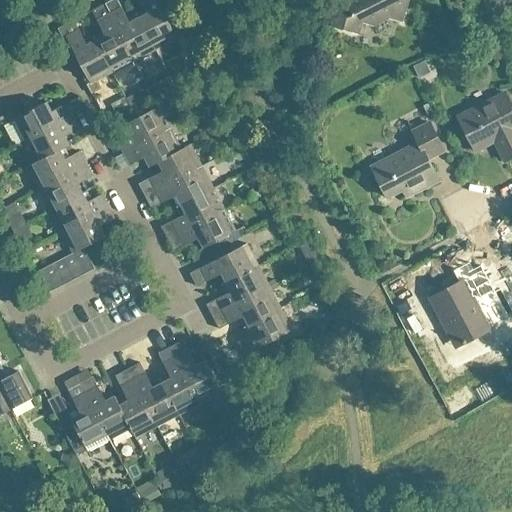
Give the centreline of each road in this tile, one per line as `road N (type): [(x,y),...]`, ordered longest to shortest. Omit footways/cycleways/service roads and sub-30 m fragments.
road 1 (residential): [(158,251),(67,65),(0,101)]
road 2 (residential): [(185,303),(65,365),(46,360),(24,321)]
road 3 (residential): [(24,321),(158,251)]
